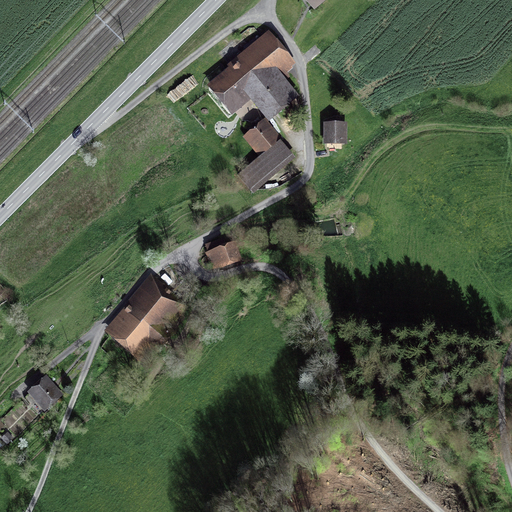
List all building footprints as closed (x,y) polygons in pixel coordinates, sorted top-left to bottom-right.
[(269,35),(237,61),(258,86),(248,94),(270,122),(298,99),(281,78),(295,66),(269,35)] [(324,43),(321,44),(320,46),(320,48),(321,51),(323,52),(326,51),(328,50),(328,47),(328,45),(326,43),(324,43)] [(323,53),(320,54),(319,56),(319,58),(320,60),(322,62),(325,61),(327,60),(327,57),(327,55),(325,53),(323,53)] [(315,59),(313,60),(311,62),(311,64),(312,67),(314,68),(318,67),(319,66),(320,63),(319,61),(317,59),(315,59)] [(228,110),(248,94),(258,86),(237,61),(230,67),(231,69),(209,87),(228,110)] [(280,142),(265,123),(244,140),(259,159),(238,177),(251,192),(293,157),(280,142)] [(347,127),(325,126),(325,146),(346,147),(347,127)] [(239,258),(234,244),(208,254),(213,267),(239,258)] [(184,310),(152,282),(105,335),(139,365),(154,347),(160,352),(175,335),(168,329),(184,310)] [(63,397),(47,380),(29,396),(45,414),(63,397)] [(7,436),(2,441),(7,445),(12,441),(7,436)]
